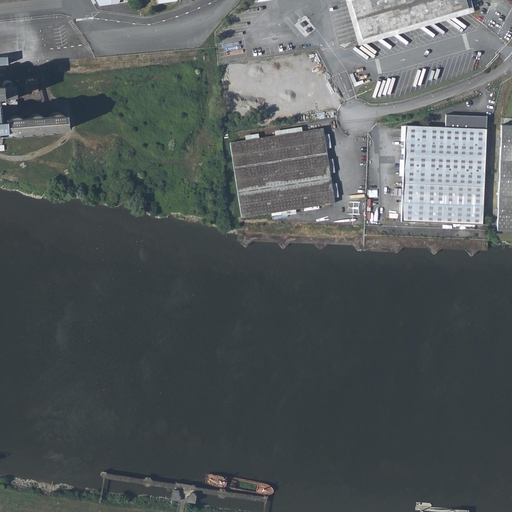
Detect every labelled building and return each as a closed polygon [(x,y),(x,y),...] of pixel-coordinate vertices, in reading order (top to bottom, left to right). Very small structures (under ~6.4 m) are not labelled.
[(345,0),(360,46),(475,11),(472,0),(466,0),(469,8),(363,40),(352,0),(353,0),(345,0)] [(353,0),(352,0),(363,40),(469,8),(466,0),(353,0)] [(26,93),(37,92),(36,79),(25,80),(26,93)] [(2,84),(3,98),(4,98),(5,100),(6,101),(8,101),(9,101),(11,101),(12,100),(13,98),(13,97),(14,96),(14,94),(13,93),(12,91),(11,91),(9,90),(11,89),(12,88),(13,87),(13,85),(13,84),(12,82),(11,81),(10,80),(8,80),(7,80),(5,80),(4,81),(3,82),(2,84)] [(17,101),(6,102),(7,112),(18,111),(17,101)] [(7,120),(6,123),(5,126),(6,128),(7,131),(7,132),(8,133),(10,135),(13,136),(16,136),(18,136),(21,135),(23,133),(25,131),(26,128),(26,127),(27,127),(27,129),(29,131),(31,133),(34,134),(36,134),(39,134),(42,133),(44,131),(45,129),(47,126),(48,128),(50,130),(53,132),(56,133),(59,133),(61,132),(64,130),(66,128),(67,125),(67,123),(67,120),(66,117),(64,115),(61,113),(59,112),(56,112),(53,113),(50,115),(48,117),(47,120),(47,121),(46,121),(45,119),(44,117),(41,115),(39,114),(36,114),(34,114),(31,115),(29,117),(27,119),(26,121),(26,122),(25,121),(23,118),(21,117),(18,116),(16,115),(13,116),(10,117),(8,118),(7,120)] [(443,127),(403,126),(400,222),(482,225),(485,117),(444,115),(443,127)] [(511,126),(500,126),(497,231),(511,231),(511,126)] [(323,127),(231,142),(243,216),(336,202),(323,127)]
